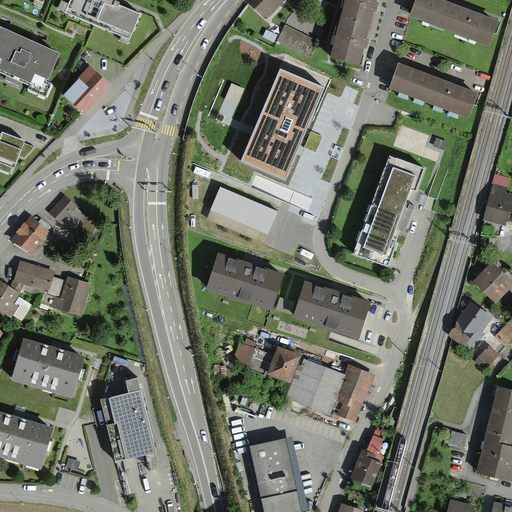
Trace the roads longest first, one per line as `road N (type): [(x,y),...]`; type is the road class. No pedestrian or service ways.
road 1 (residential): [(326,511),(395,362),(404,316),(397,297),(328,263),(322,247),(391,0)]
road 2 (primary): [(215,511),(153,253),(150,161)]
road 3 (primary): [(150,161),(178,66),(226,0)]
road 4 (tertiary): [(150,161),(69,166),(0,225)]
